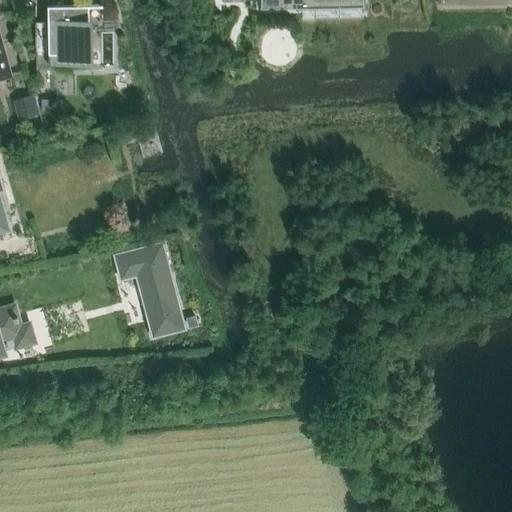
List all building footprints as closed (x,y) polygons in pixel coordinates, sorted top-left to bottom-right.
[(54,63),(88,62),(87,5),(101,5),(101,29),(102,29),(102,4),(54,5),(53,0),(47,0),(47,5),(47,11),(48,11),(48,5),(53,5),(53,21),(36,21),(36,6),(35,6),(36,71),(38,71),(37,54),(48,54),(48,64),(50,64),(50,54),(54,54),(54,63)] [(260,0),(260,8),(301,8),(301,4),(361,3),(361,7),(363,7),(362,0),(260,0)] [(0,78),(10,76),(0,39),(0,78)] [(39,113),(35,95),(14,100),(18,118),(39,113)] [(42,99),(41,111),(50,111),(50,99),(42,99)] [(185,328),(162,241),(115,254),(121,277),(136,274),(152,336),(185,328)] [(0,356),(1,356),(0,353),(0,352),(4,351),(1,341),(13,337),(16,346),(34,341),(29,323),(20,326),(14,305),(0,309),(0,356)] [(198,324),(195,315),(186,318),(188,327),(198,324)]
